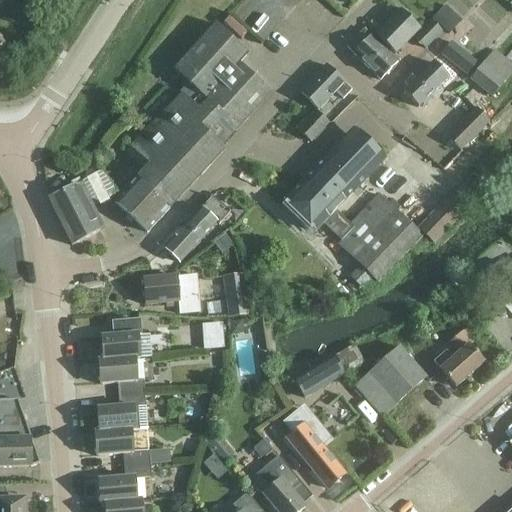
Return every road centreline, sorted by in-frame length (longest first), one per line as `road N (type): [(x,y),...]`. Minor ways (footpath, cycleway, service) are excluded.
road 1 (residential): [(50,281),(120,264),(159,238),(377,0)]
road 2 (unclassified): [(64,511),(50,281)]
road 3 (residential): [(348,511),(511,370)]
road 4 (unclassified): [(16,162),(121,0)]
road 5 (unclassified): [(50,281),(16,162)]
